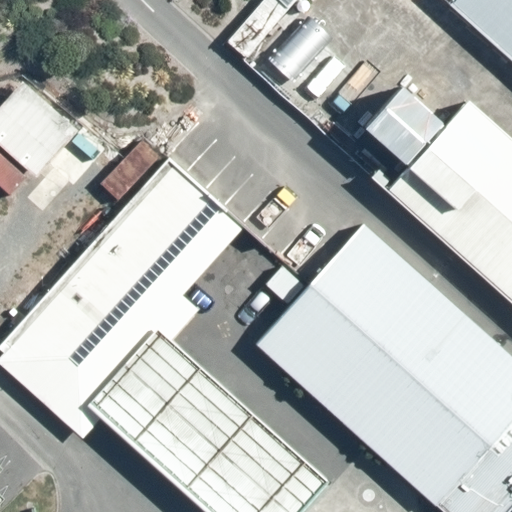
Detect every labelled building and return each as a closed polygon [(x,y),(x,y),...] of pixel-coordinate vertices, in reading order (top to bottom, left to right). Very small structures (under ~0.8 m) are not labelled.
[(334,47),(290,9),(298,0),(255,0),(225,35),(256,62),(293,94),(334,47)] [(511,0),(407,0),(511,91),(511,0)] [(0,186),(13,198),(73,129),(18,81),(0,101),(0,186)] [(511,135),(472,100),(388,190),(511,300),(511,135)] [(511,511),(511,355),(364,225),(255,345),(445,511),(511,511)] [(305,511),(331,482),(174,340),(102,419),(207,511),(305,511)]
